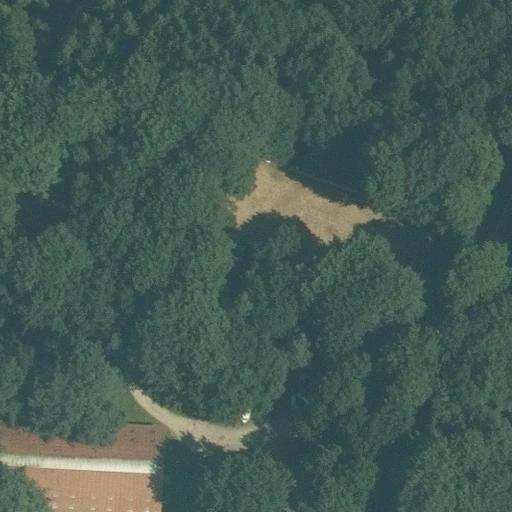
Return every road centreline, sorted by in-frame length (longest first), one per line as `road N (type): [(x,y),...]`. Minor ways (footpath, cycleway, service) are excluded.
road 1 (track): [(511,201),(440,332),(399,353),(0,267)]
road 2 (track): [(109,294),(136,405),(156,416),(387,424),(412,397),(404,352)]
road 3 (track): [(86,0),(0,161)]
road 4 (track): [(412,397),(427,461),(425,488),(411,511)]
